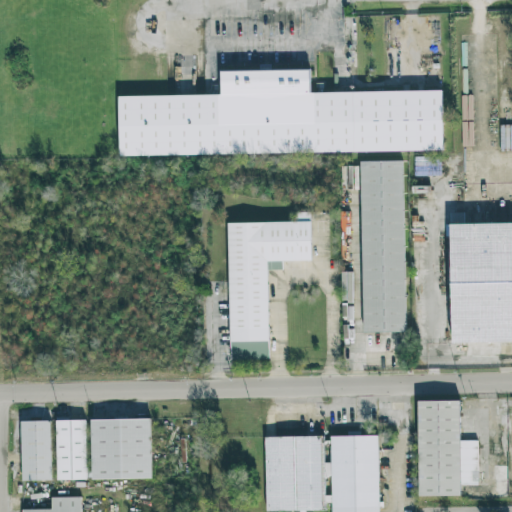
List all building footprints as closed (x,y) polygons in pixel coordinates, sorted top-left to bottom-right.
[(119,98),(223,96),(224,71),(312,69),(313,92),(443,91),(443,152),(200,157),(119,158),(119,98)] [(359,162),(403,162),(406,334),(363,334),(359,162)] [(227,225),(296,224),(295,212),(311,212),(312,260),(268,260),(271,343),(229,344),(227,225)] [(450,215),(471,215),(471,224),(511,223),(511,343),(454,345),(450,215)] [(417,402),(460,402),(461,496),(420,497),(417,402)] [(22,424),(154,422),(155,482),(22,483),(22,424)] [(265,511),(264,439),(324,438),(324,511),(265,511)] [(331,511),(330,438),(379,438),(380,511),(331,511)] [(51,511),(51,499),(83,498),(82,501),(92,501),(92,509),(80,509),(80,511),(51,511)]
